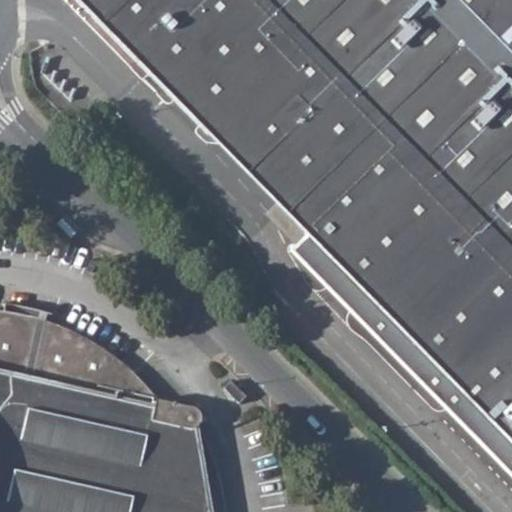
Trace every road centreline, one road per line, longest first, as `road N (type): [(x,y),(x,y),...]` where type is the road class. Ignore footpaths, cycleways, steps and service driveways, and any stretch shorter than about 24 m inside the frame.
road 1 (residential): [(414,511),(231,313),(58,155)]
road 2 (residential): [(58,155),(17,107),(4,47)]
